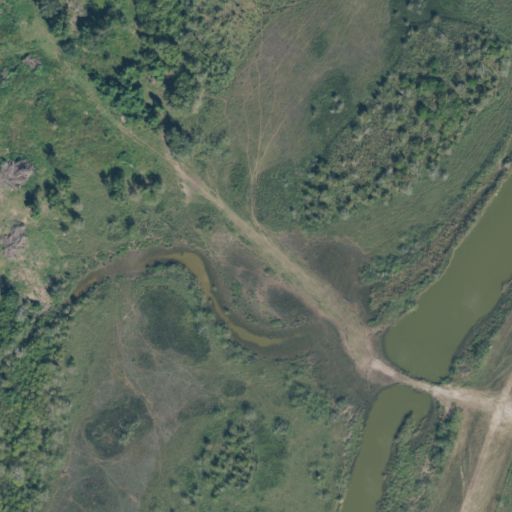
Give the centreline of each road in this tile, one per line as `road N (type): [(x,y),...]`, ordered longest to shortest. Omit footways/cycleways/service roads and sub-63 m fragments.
road 1 (track): [(45,47),(341,303),(382,365),(511,409)]
road 2 (track): [(511,381),(497,403),(499,434),(470,511)]
